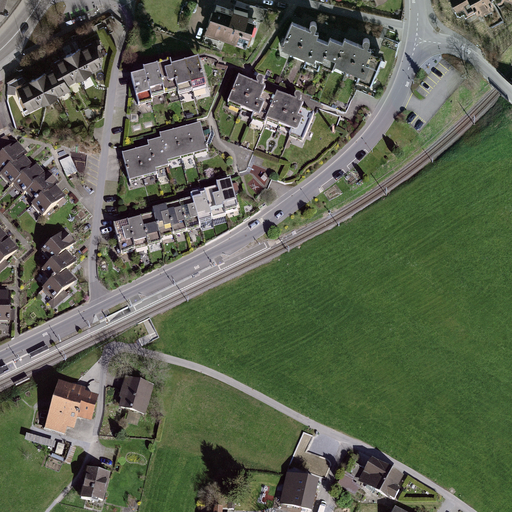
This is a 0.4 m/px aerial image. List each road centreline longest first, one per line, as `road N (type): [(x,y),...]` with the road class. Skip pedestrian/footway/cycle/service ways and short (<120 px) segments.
road 1 (residential): [(416,40),(379,128),(318,186),(255,231),(0,356)]
road 2 (residential): [(129,347),(189,362),(374,450),(472,511)]
road 3 (unclassified): [(284,0),(417,27)]
